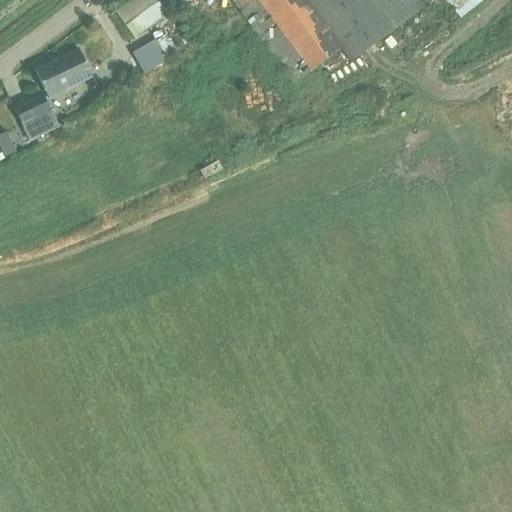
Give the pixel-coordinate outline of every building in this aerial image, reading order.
[(154,0),(130,0),(113,13),(133,39),(166,15),(154,0)] [(232,0),(293,83),(340,49),(349,61),(432,0),(232,0)] [(155,38),(132,52),(145,72),(168,58),(155,38)] [(47,97),(90,78),(78,51),(35,70),(47,97)] [(58,128),(43,95),(14,108),(30,141),(58,128)] [(0,136),(11,156),(22,149),(11,129),(0,135),(0,136)]
